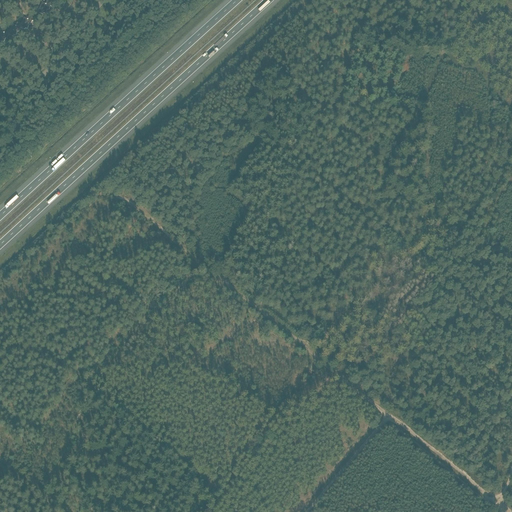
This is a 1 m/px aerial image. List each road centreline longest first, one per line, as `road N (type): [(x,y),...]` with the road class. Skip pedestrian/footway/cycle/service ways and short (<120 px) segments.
road 1 (motorway): [(0,246),(269,0)]
road 2 (motorway): [(237,0),(0,216)]
road 3 (track): [(197,262),(90,384),(43,490)]
road 4 (track): [(197,262),(375,405)]
road 5 (track): [(470,297),(375,405)]
road 6 (track): [(387,416),(499,505)]
road 7 (track): [(387,416),(307,511)]
